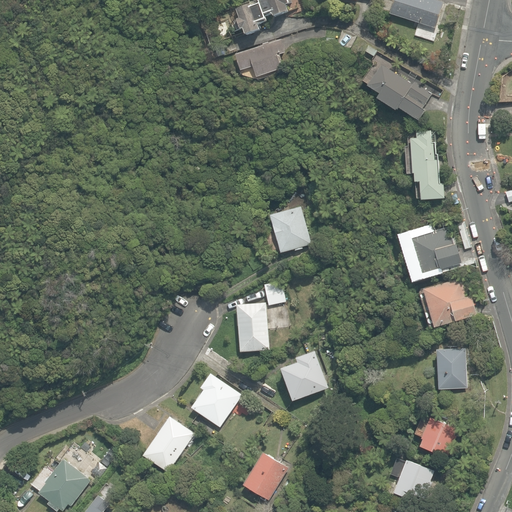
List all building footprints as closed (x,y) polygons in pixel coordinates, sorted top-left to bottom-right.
[(258,0),(260,4),(265,15),(272,12),(274,17),(288,12),(286,5),(290,4),(288,0),(258,0)] [(394,0),(390,14),(436,28),(444,3),(435,0),(394,0)] [(265,15),(260,4),(251,7),(251,5),(236,10),(240,20),(234,22),(235,25),(232,26),(234,33),(244,29),(246,35),(261,30),(258,23),(266,20),(265,15)] [(253,66),(257,77),(281,69),(279,63),(282,62),(280,55),(285,53),(281,40),(269,44),(269,42),(263,44),(263,45),(236,54),(241,70),(253,66)] [(370,45),(365,51),(374,57),(378,51),(370,45)] [(398,109),(419,122),(426,112),(422,109),(432,95),(415,83),(413,85),(382,65),(368,86),(380,94),(377,99),(396,111),(398,109)] [(420,183),(421,201),(445,199),(444,183),(439,183),(438,155),(436,155),(436,142),(432,142),(431,130),(416,131),(417,139),(411,140),(413,173),(414,173),(415,183),(420,183)] [(271,216),(282,254),(312,245),(301,207),(271,216)] [(405,239),(416,277),(462,264),(456,245),(452,246),(446,227),(409,237),(407,238),(405,239)] [(420,291),(431,329),(479,316),(473,296),(468,298),(462,279),(420,291)] [(285,307),(284,302),(287,302),(282,281),(265,285),(269,305),(273,304),(275,309),(285,307)] [(238,304),(242,351),(271,349),(267,302),(238,304)] [(438,349),(439,388),(468,387),(466,348),(438,349)] [(283,367),(294,400),(329,387),(316,350),(297,357),(299,362),(283,367)] [(193,407),(221,426),(243,394),(212,372),(202,387),(205,389),(193,407)] [(419,418),(421,412),(410,408),(407,413),(419,418)] [(144,454),(169,471),(196,433),(171,416),(144,454)] [(421,446),(449,457),(457,435),(454,434),(457,427),(431,416),(422,437),(424,438),(421,446)] [(245,484),(270,499),(290,467),(264,451),(245,484)] [(49,503),(59,511),(61,508),(64,510),(70,503),(72,505),(91,480),(89,478),(90,477),(65,458),(65,459),(64,459),(53,472),(45,466),(32,483),(41,490),(40,491),(51,500),(49,503)] [(412,493),(425,499),(433,481),(431,481),(435,470),(408,459),(395,492),(410,498),(412,493)] [(284,486),(291,490),(295,482),(289,478),(284,486)] [(105,511),(111,503),(99,494),(85,511),(105,511)]
